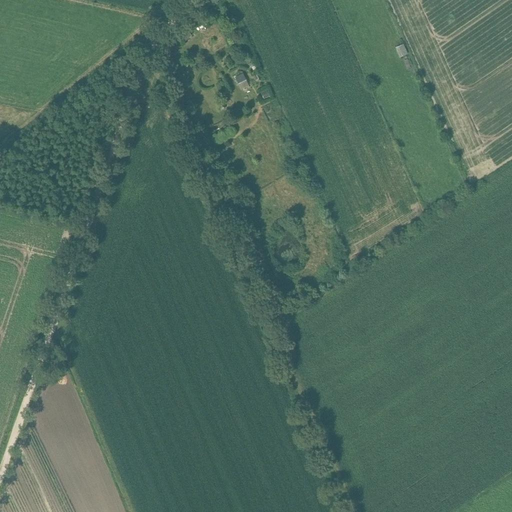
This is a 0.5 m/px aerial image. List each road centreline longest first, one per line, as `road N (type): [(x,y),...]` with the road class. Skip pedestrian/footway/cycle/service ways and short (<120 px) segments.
road 1 (track): [(0,477),(145,54),(155,31),(196,0)]
road 2 (track): [(145,54),(348,511)]
